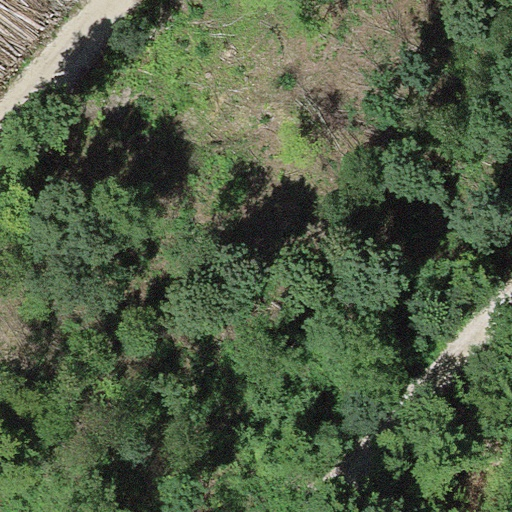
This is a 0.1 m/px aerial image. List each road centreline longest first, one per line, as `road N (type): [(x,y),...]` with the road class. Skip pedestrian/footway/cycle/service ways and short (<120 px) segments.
road 1 (track): [(511,298),(320,511)]
road 2 (track): [(0,181),(159,0)]
